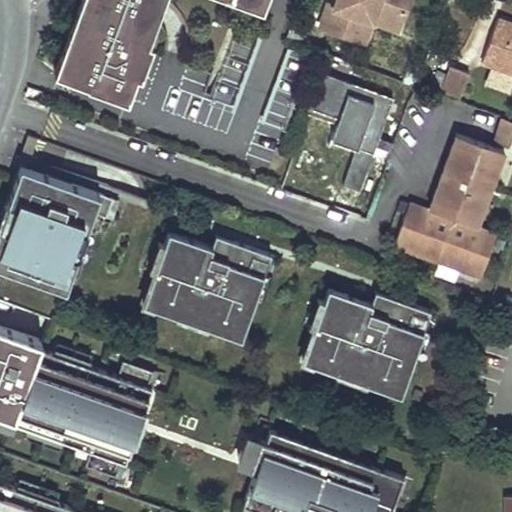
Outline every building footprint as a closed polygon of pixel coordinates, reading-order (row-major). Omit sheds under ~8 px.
[(80,0),(55,70),(129,97),(163,4),(164,0),(244,0),(262,7),(264,0),(80,0)] [(328,8),(330,1),(326,0),(324,0),(315,26),(366,43),(372,24),(328,8)] [(330,0),(330,1),(328,8),(372,24),(380,0),(330,0)] [(380,0),(372,24),(399,33),(410,0),(380,0)] [(511,24),(497,19),(482,60),(511,71),(511,24)] [(448,69),(441,88),(460,95),(467,77),(448,69)] [(393,96),(321,71),(306,113),(334,123),(329,137),(353,145),(339,184),(359,191),(375,147),(389,152),(393,142),(378,137),(393,96)] [(492,136),(508,139),(511,118),(511,116),(497,113),(492,136)] [(454,132),(427,207),(474,223),(501,149),(454,132)] [(18,164),(0,212),(0,260),(65,284),(99,194),(18,164)] [(495,233),(407,201),(392,243),(480,274),(495,233)] [(165,225),(140,293),(239,328),(269,245),(212,225),(207,240),(165,225)] [(325,279),(298,350),(398,388),(430,303),(371,281),(366,294),(325,279)] [(0,325),(0,421),(11,425),(13,421),(89,449),(84,463),(120,477),(153,386),(147,384),(153,368),(122,357),(117,372),(39,345),(40,340),(0,325)] [(283,511),(387,511),(401,475),(270,425),(266,435),(248,429),(240,452),(263,461),(249,499),(283,511)] [(98,511),(0,476),(0,511),(98,511)]
